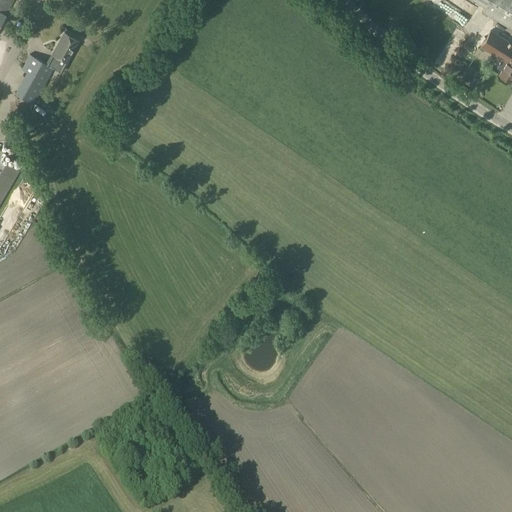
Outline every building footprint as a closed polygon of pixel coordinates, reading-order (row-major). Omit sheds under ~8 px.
[(0,0),(0,26),(14,0),(0,0)] [(511,0),(471,0),(485,8),(482,13),(511,29),(511,0)] [(511,43),(491,31),(481,47),(504,61),(500,67),(503,69),(499,75),(511,82),(511,81),(511,43)] [(27,72),(16,93),(35,103),(54,68),(62,72),(80,40),(66,32),(48,64),(31,54),(23,69),(27,72)] [(0,149),(0,202),(19,170),(1,159),(5,152),(0,149)] [(12,190),(24,197),(29,189),(18,182),(12,190)]
